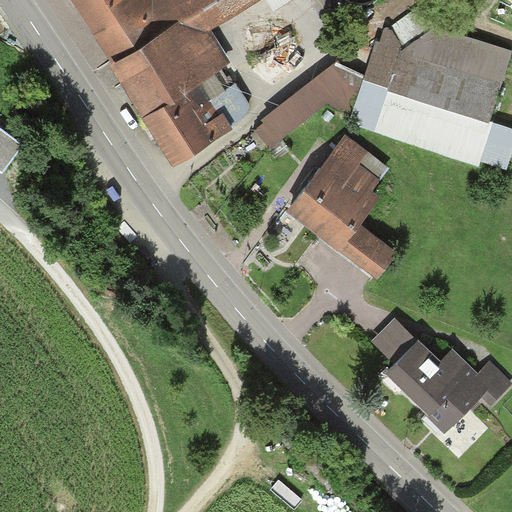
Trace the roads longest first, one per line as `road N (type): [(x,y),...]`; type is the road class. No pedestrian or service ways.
road 1 (tertiary): [(15,0),(194,257),(273,349),(438,511)]
road 2 (track): [(151,511),(149,444),(125,383),(28,241)]
road 3 (track): [(194,257),(178,277),(176,301),(231,381),(240,436),(224,468),(184,511)]
